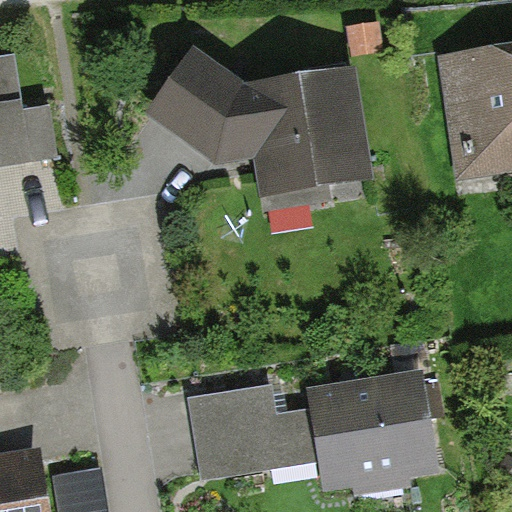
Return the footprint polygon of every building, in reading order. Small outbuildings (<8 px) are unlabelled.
[(511,52),(447,59),(459,177),(511,171),(511,52)] [(0,166),(31,162),(14,59),(0,61),(0,166)] [(253,95),(207,61),(163,123),(229,169),(266,167),(269,200),(383,185),(371,85),(253,95)] [(287,384),(202,396),(214,478),(336,461),(341,493),(450,478),(436,376),(324,391),(326,408),(291,413),(287,384)] [(0,456),(0,511),(62,511),(54,454),(1,461),(0,456)]
